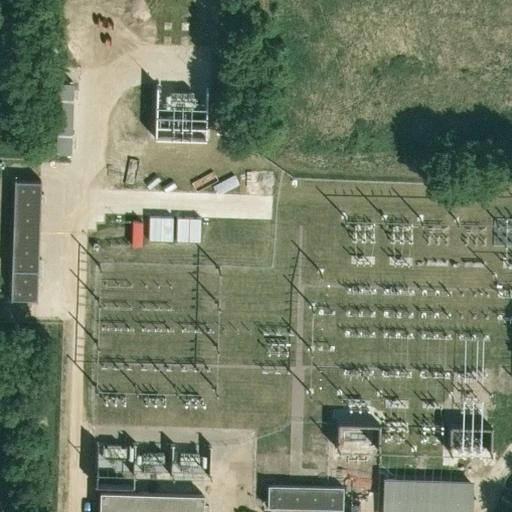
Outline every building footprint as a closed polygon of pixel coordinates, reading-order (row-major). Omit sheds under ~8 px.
[(54,81),(54,152),(70,152),(70,81),(54,81)] [(14,179),(10,301),(11,301),(11,299),(35,300),(35,301),(36,301),(40,180),(39,180),(39,181),(15,180),(15,179),(14,179)] [(336,450),(379,451),(380,423),(337,422),(336,450)] [(449,453),(490,453),(491,426),(449,426),(449,453)] [(469,511),(470,483),(462,483),(386,481),(385,511),(469,511)] [(274,511),(351,511),(351,483),(274,483),(274,511)] [(209,511),(210,507),(203,507),(204,495),(99,492),(99,503),(94,502),(93,511),(209,511)]
